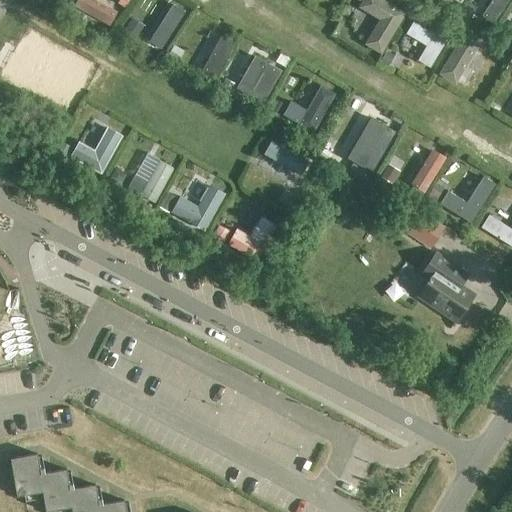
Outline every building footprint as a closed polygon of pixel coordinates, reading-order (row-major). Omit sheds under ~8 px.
[(468,3),(462,12),(469,17),(475,7),(468,3)] [(511,22),(508,19),(499,34),(507,39),(511,29),(511,22)] [(128,21),(125,28),(134,32),(138,26),(128,21)] [(500,44),(493,55),(504,61),(511,50),(500,44)] [(172,45),(166,56),(176,61),(182,50),(172,45)] [(385,51),(378,62),(387,67),(393,56),(385,51)] [(224,77),(219,86),(222,88),(229,92),(234,83),(224,77)] [(275,99),(269,109),(278,115),(284,104),(275,99)] [(60,142),(53,154),(63,160),(70,147),(60,142)] [(387,164),(380,176),(391,183),(398,171),(387,164)] [(114,168),(108,179),(119,186),(125,175),(114,168)] [(435,183),(424,200),(432,205),(442,188),(435,183)] [(284,190),(277,201),(285,205),(291,194),(284,190)] [(165,192),(158,205),(168,211),(175,198),(165,192)] [(411,205),(397,225),(429,247),(443,226),(411,205)] [(217,225),(210,237),(221,243),(228,231),(217,225)] [(418,295),(455,320),(473,293),(459,284),(467,273),(435,251),(421,273),(429,278),(418,295)] [(42,491),(40,473),(37,453),(10,458),(16,496),(42,491)] [(71,507),(69,489),(66,469),(40,473),(42,491),(45,511),(71,507)] [(98,511),(98,504),(95,484),(69,489),(71,507),(71,511),(98,511)] [(98,504),(98,511),(125,511),(124,500),(98,504)]
